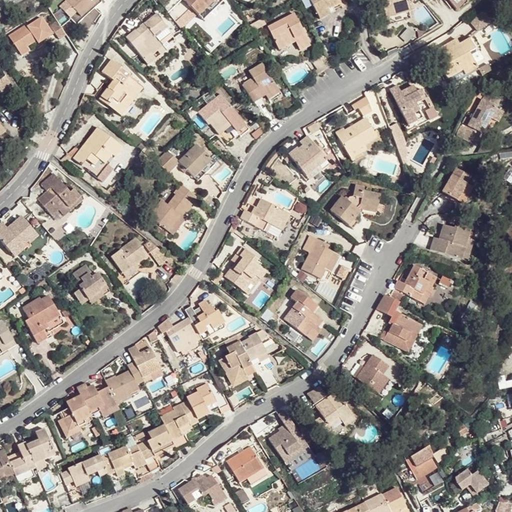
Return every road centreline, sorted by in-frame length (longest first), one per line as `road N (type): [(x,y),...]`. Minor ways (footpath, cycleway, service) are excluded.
road 1 (residential): [(0,430),(179,295),(271,139),(391,64)]
road 2 (residential): [(98,511),(156,489),(249,410),(330,361),(392,254)]
road 3 (residential): [(126,0),(89,50),(42,154),(0,203)]
